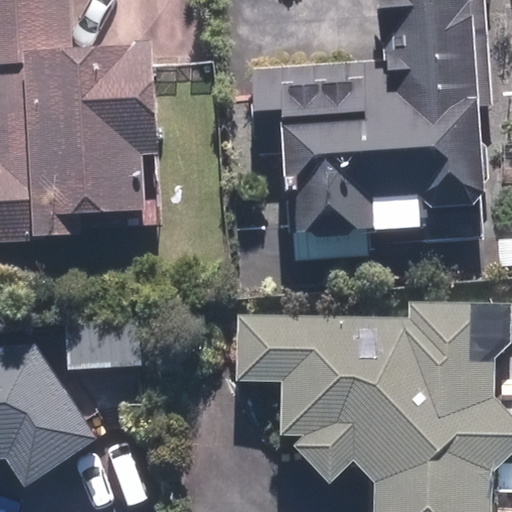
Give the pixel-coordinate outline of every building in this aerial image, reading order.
[(93,0),(0,0),(0,62),(7,62),(8,159),(0,159),(0,236),(102,235),(102,206),(173,205),(172,142),(192,141),(190,30),(94,32),(93,0)] [(300,115),(306,258),(384,254),(383,242),(491,238),(489,198),(505,198),(496,0),(394,0),(397,57),(264,63),(266,117),(300,115)] [(511,511),(511,296),(421,293),(420,314),(249,306),(245,373),(296,375),(294,412),(346,479),(373,457),(370,511),(511,511)] [(158,313),(83,313),(83,367),(157,367),(158,313)] [(0,457),(23,457),(45,487),(117,434),(48,340),(0,340),(0,457)]
